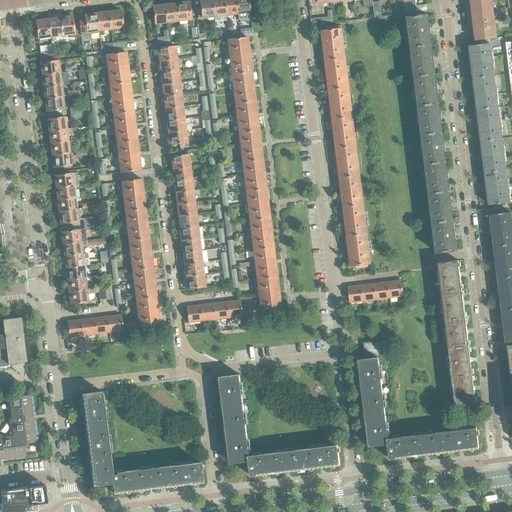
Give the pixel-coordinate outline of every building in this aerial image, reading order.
[(214,16),(211,0),(204,0),(200,1),(202,17),(214,16)] [(223,0),(211,0),(214,16),(226,15),(223,0)] [(238,13),(236,0),(223,0),(226,15),(238,13)] [(236,0),(238,13),(250,12),(248,0),(236,0)] [(417,12),(416,6),(415,0),(402,0),(405,14),(417,12)] [(380,1),(373,2),(374,6),(375,18),(382,17),(380,1)] [(493,1),(471,4),(473,23),(473,28),(474,28),(475,40),(497,38),(493,1)] [(189,2),(177,3),(179,20),(191,19),(189,2)] [(179,20),(177,3),(165,5),(167,22),(179,20)] [(167,22),(165,5),(153,6),(155,23),(167,22)] [(108,12),(111,29),(123,27),(121,10),(108,12)] [(329,17),(321,18),(322,24),(334,22),(332,10),(328,10),(329,17)] [(111,29),(108,12),(96,13),(99,33),(99,35),(103,35),(103,30),(111,29)] [(85,20),(79,21),(81,36),(82,44),(91,43),(90,34),(99,33),(96,13),(85,15),(85,20)] [(412,46),(432,44),(428,15),(408,17),(412,46)] [(72,16),(60,18),(62,35),(69,34),(69,38),(81,36),(79,21),(73,21),(72,16)] [(62,35),(60,18),(48,19),(50,36),(62,35)] [(50,36),(48,19),(36,21),(38,38),(50,36)] [(325,58),(345,56),(342,26),(326,27),(327,30),(322,31),(325,58)] [(164,37),(156,38),(157,44),(170,43),(168,30),(164,30),(164,37)] [(231,70),(251,67),(247,37),(227,39),(231,70)] [(474,79),(494,76),(490,43),(470,46),(472,62),(474,79)] [(48,51),(40,52),(40,58),(53,57),(51,44),(47,45),(48,51)] [(436,73),(432,44),(412,46),(416,76),(436,73)] [(159,60),(177,58),(176,46),(158,48),(159,60)] [(110,84),(129,81),(126,52),(106,54),(110,84)] [(345,56),(325,58),(329,88),(349,86),(345,56)] [(177,58),(159,60),(161,72),(178,70),(177,58)] [(58,60),(41,62),(42,75),(59,73),(58,60)] [(251,67),(231,70),(235,100),(255,98),(251,67)] [(180,82),(178,70),(161,72),(162,84),(180,82)] [(59,73),(42,75),(44,87),(61,85),(69,84),(68,72),(65,72),(59,73)] [(439,103),(436,73),(416,76),(419,105),(439,103)] [(498,108),(494,76),(474,79),(478,110),(498,108)] [(129,81),(110,84),(113,113),(133,111),(129,81)] [(180,82),(162,84),(164,96),(181,94),(180,82)] [(61,85),(44,87),(45,99),(62,97),(61,85)] [(353,116),(349,86),(329,88),(333,118),(353,116)] [(181,94),(164,96),(165,108),(183,106),(181,94)] [(62,97),(45,99),(46,111),(64,108),(62,97)] [(259,128),(255,98),(235,100),(239,130),(259,128)] [(70,112),(87,110),(86,103),(69,106),(70,112)] [(439,103),(419,105),(423,135),(443,132),(439,103)] [(184,118),(183,106),(165,108),(167,120),(184,118)] [(502,138),(498,108),(478,110),(482,141),(502,138)] [(88,116),(87,110),(70,112),(71,118),(88,116)] [(133,111),(113,113),(117,143),(137,140),(133,111)] [(49,130),(66,128),(65,116),(48,119),(49,130)] [(356,145),(353,116),(333,118),(336,148),(356,145)] [(184,118),(167,120),(168,132),(186,130),(184,118)] [(66,128),(49,130),(51,143),(69,140),(68,134),(72,133),(71,128),(66,128)] [(259,128),(239,130),(243,162),(262,159),(259,128)] [(186,130),(168,132),(170,144),(179,143),(187,142),(186,130)] [(443,132),(423,135),(426,164),(446,161),(443,132)] [(506,171),(502,138),(482,141),(486,173),(506,171)] [(72,140),(69,140),(51,143),(52,155),(69,153),(68,145),(73,145),(72,140)] [(137,140),(117,143),(121,172),(140,170),(137,140)] [(356,145),(336,148),(340,177),(360,174),(356,145)] [(71,165),(69,153),(52,155),(54,167),(71,165)] [(173,168),(190,166),(189,154),(171,156),(173,168)] [(266,189),(262,159),(243,162),(246,191),(266,189)] [(450,191),(446,161),(426,164),(430,194),(450,191)] [(190,166),(173,168),(174,180),(192,178),(190,166)] [(510,202),(506,171),(486,173),(490,205),(510,202)] [(72,173),(55,175),(56,188),(73,186),(79,185),(77,172),(72,173)] [(360,174),(340,177),(344,206),(364,204),(360,174)] [(125,210),(145,208),(142,178),(122,181),(125,210)] [(192,178),(174,180),(176,192),(193,190),(192,178)] [(73,186),(56,188),(58,199),(75,197),(73,186)] [(266,189),(246,191),(250,220),(270,218),(266,189)] [(193,190),(176,192),(177,204),(195,202),(193,190)] [(450,191),(430,194),(433,222),(453,220),(450,191)] [(75,197),(58,199),(59,211),(76,209),(75,197)] [(195,202),(177,204),(179,216),(196,214),(195,202)] [(367,233),(364,204),(344,206),(347,236),(367,233)] [(149,237),(145,208),(125,210),(129,240),(149,237)] [(76,209),(59,211),(61,223),(78,221),(77,220),(80,220),(80,219),(79,209),(76,209)] [(495,248),(511,245),(511,221),(511,212),(491,215),(495,248)] [(196,214),(179,216),(180,228),(198,226),(196,214)] [(84,225),(102,223),(101,216),(83,218),(84,225)] [(270,218),(250,220),(253,249),(273,247),(270,218)] [(457,250),(455,229),(453,220),(433,222),(437,253),(457,250)] [(102,223),(84,225),(85,229),(85,231),(103,229),(102,223)] [(198,226),(180,228),(182,240),(199,238),(198,226)] [(85,231),(85,229),(62,232),(63,243),(80,241),(86,240),(85,231)] [(371,266),(367,233),(347,236),(351,266),(356,265),(356,268),(371,266)] [(152,267),(149,237),(129,240),(133,269),(152,267)] [(201,250),(199,238),(182,240),(183,253),(201,250)] [(80,241),(63,243),(65,256),(81,253),(81,247),(80,241)] [(511,245),(495,248),(499,279),(511,277),(511,245)] [(273,247),(253,249),(257,280),(277,278),(273,247)] [(201,250),(183,253),(184,265),(202,262),(201,250)] [(83,265),(81,253),(65,256),(66,268),(83,265)] [(442,292),(462,289),(458,260),(439,263),(442,292)] [(202,262),(184,265),(186,277),(203,274),(202,262)] [(83,265),(66,268),(68,279),(84,277),(83,265)] [(156,296),(152,267),(133,269),(136,299),(156,296)] [(205,287),(203,274),(186,277),(187,289),(205,287)] [(86,289),(84,277),(68,279),(69,291),(86,289)] [(511,277),(499,279),(503,310),(511,309),(511,277)] [(281,311),(277,278),(257,280),(261,307),(261,312),(261,313),(281,311)] [(389,282),(391,298),(404,296),(402,280),(389,282)] [(391,298),(389,282),(375,283),(377,299),(391,298)] [(375,283),(362,285),(364,301),(377,299),(375,283)] [(364,301),(362,285),(348,286),(350,302),(364,301)] [(105,286),(86,289),(69,291),(71,304),(87,302),(86,293),(99,291),(100,300),(106,299),(105,286)] [(465,317),(462,289),(442,292),(446,320),(465,317)] [(160,326),(156,296),(136,299),(139,322),(140,327),(140,329),(160,326)] [(240,300),(226,302),(228,318),(242,316),(242,315),(241,309),(240,300)] [(228,318),(226,302),(213,304),(215,320),(228,318)] [(213,304),(199,305),(201,321),(215,320),(213,304)] [(201,321),(199,305),(186,307),(188,323),(201,321)] [(511,341),(511,309),(503,310),(507,342),(511,341)] [(121,314),(107,316),(109,332),(123,330),(123,329),(122,324),(121,314)] [(107,316),(94,318),(96,334),(109,332),(107,316)] [(21,318),(21,317),(2,319),(4,335),(0,335),(0,367),(4,367),(5,369),(7,367),(9,367),(9,364),(26,362),(21,318)] [(465,317),(446,320),(449,348),(469,345),(465,317)] [(96,334),(94,318),(80,319),(82,335),(96,334)] [(82,335),(80,319),(67,321),(69,337),(82,335)] [(381,354),(380,341),(364,343),(366,356),(381,354)] [(469,345),(449,348),(453,377),(472,374),(470,357),(469,346),(469,345)] [(362,388),(382,386),(379,357),(359,360),(360,373),(362,388)] [(223,405),(243,403),(240,374),(220,377),(223,405)] [(476,403),(472,374),(453,377),(456,406),(469,404),(476,403)] [(382,386),(362,388),(364,402),(366,417),(386,414),(382,386)] [(86,428),(106,426),(102,392),(82,394),(86,428)] [(36,441),(31,395),(9,397),(11,418),(9,418),(10,424),(12,424),(14,435),(2,436),(2,434),(0,434),(0,458),(25,456),(24,446),(27,443),(36,441)] [(243,403),(223,405),(227,433),(246,431),(243,403)] [(389,439),(386,414),(366,417),(368,431),(369,446),(388,443),(389,443),(389,439)] [(106,426),(86,428),(90,462),(110,460),(106,426)] [(442,432),(445,452),(462,450),(479,448),(477,428),(473,428),(442,432)] [(246,431),(227,433),(230,463),(249,461),(250,461),(249,456),(246,431)] [(442,432),(405,437),(408,457),(427,454),(445,452),(442,432)] [(389,439),(389,443),(388,443),(389,451),(390,459),(408,457),(405,437),(392,438),(389,439)] [(337,445),(304,449),(306,469),(322,467),(340,465),(337,445)] [(304,449),(266,454),(269,474),(287,471),(306,469),(304,449)] [(266,454),(249,456),(250,461),(249,461),(250,468),(251,476),(269,474),(266,454)] [(112,474),(110,460),(90,462),(93,485),(112,483),(113,493),(131,491),(129,471),(115,472),(116,474),(112,474)] [(200,462),(164,466),(166,487),(202,482),(200,462)] [(164,466),(129,471),(131,491),(166,487),(164,466)] [(0,490),(0,492),(1,503),(0,503),(0,511),(21,511),(38,510),(37,504),(47,503),(45,485),(35,486),(34,485),(10,488),(10,489),(0,490)]
